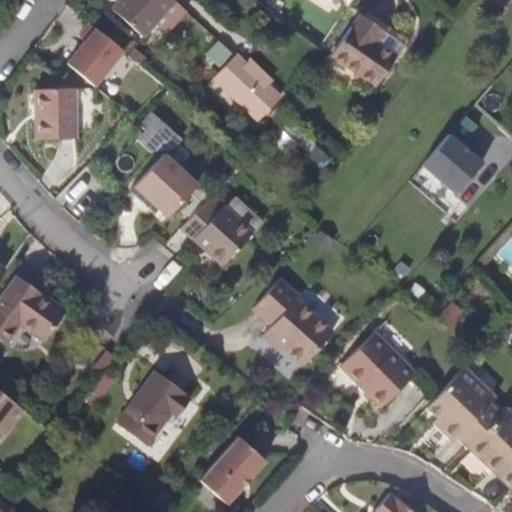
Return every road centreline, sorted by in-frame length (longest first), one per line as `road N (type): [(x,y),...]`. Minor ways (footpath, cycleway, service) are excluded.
road 1 (residential): [(271,511),(334,457),(381,463),(470,511)]
road 2 (residential): [(120,293),(0,169)]
